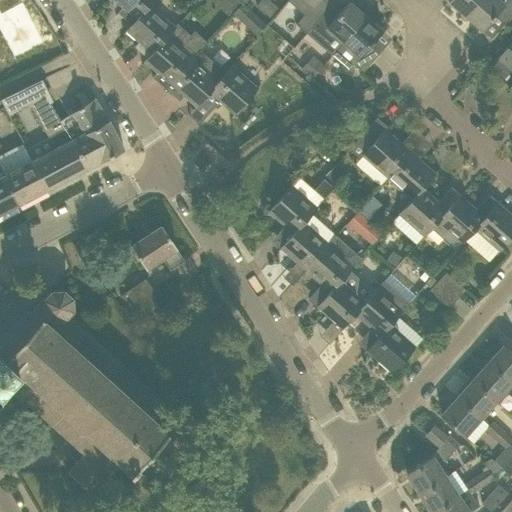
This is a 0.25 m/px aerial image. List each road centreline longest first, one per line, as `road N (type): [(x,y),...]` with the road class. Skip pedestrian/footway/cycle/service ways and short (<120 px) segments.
road 1 (residential): [(348,446),(169,167)]
road 2 (residential): [(348,446),(407,399),(511,283)]
road 3 (residential): [(511,174),(427,98),(410,0)]
road 4 (residential): [(169,167),(59,0)]
road 5 (residential): [(0,253),(169,167)]
